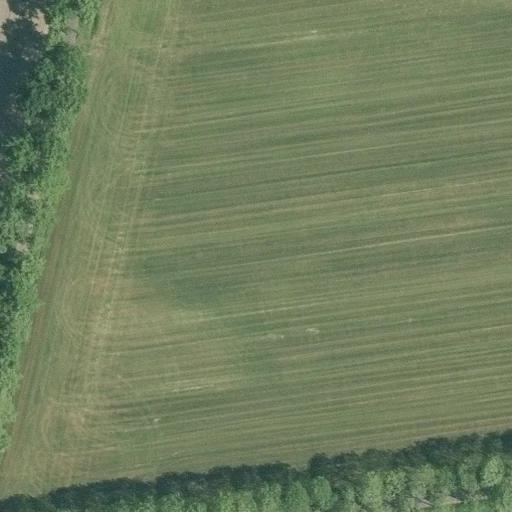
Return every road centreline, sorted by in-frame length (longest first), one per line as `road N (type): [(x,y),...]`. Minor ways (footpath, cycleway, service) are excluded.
road 1 (unclassified): [(0,347),(75,0)]
road 2 (unclassified): [(342,511),(511,489)]
